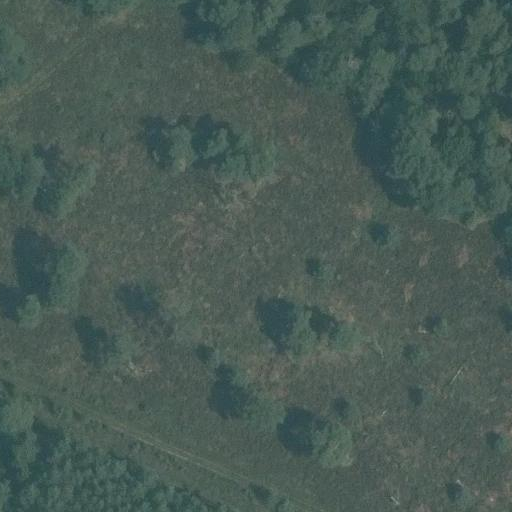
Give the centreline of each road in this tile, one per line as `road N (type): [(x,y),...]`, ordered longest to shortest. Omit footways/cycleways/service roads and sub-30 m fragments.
road 1 (track): [(0,368),(323,511)]
road 2 (track): [(511,151),(406,0)]
road 3 (track): [(124,0),(0,108)]
